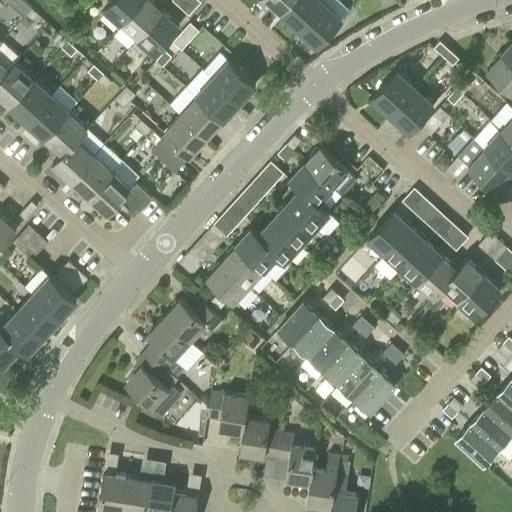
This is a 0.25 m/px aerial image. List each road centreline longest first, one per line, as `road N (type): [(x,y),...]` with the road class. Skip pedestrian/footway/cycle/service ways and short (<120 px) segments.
road 1 (residential): [(286,511),(259,482),(220,476),(207,456),(140,438),(47,396)]
road 2 (residential): [(314,85),(135,276)]
road 3 (residential): [(503,215),(468,214),(314,85)]
road 4 (residential): [(391,441),(511,304)]
road 5 (residential): [(473,0),(429,15),(314,85)]
road 6 (residential): [(135,276),(38,182),(0,161)]
road 7 (residential): [(135,276),(84,333),(47,396)]
road 8 (residential): [(314,85),(225,0)]
